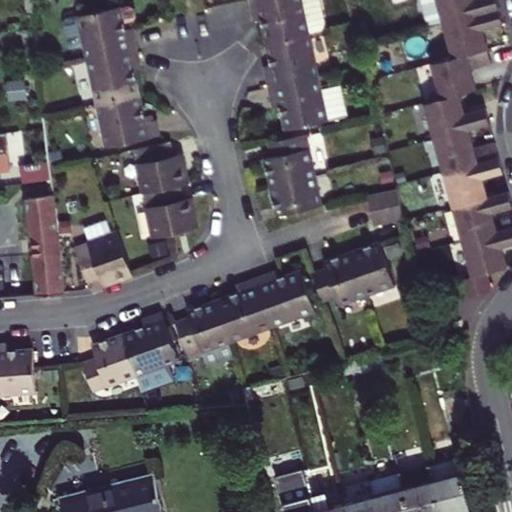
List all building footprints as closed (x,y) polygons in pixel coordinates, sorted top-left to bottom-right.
[(25,0),(28,16),(34,16),(32,0),(25,0)] [(115,0),(105,2),(106,9),(121,6),(119,0),(115,0)] [(249,0),(253,13),(260,12),(261,20),(266,42),(310,33),(322,30),(326,23),(320,0),(249,0)] [(421,0),(429,28),(444,23),(500,8),(497,0),(421,0)] [(106,9),(78,16),(87,60),(138,49),(135,34),(128,36),(126,29),(125,23),(133,21),(136,16),(135,9),(130,6),(122,8),(121,6),(106,9)] [(504,23),(500,8),(444,23),(453,58),(488,48),(483,29),(504,23)] [(254,21),(261,20),(260,12),(253,13),(254,21)] [(362,32),(354,25),(348,32),(355,40),(362,32)] [(266,42),(271,65),(273,71),(266,73),(269,88),(319,77),(310,33),(266,42)] [(492,63),(488,48),(453,58),(418,68),(427,102),(459,93),(477,88),(471,69),(492,63)] [(87,60),(97,103),(141,94),(136,72),(134,66),(141,64),(138,49),(87,60)] [(272,103),(279,101),(280,108),(285,130),(346,117),(336,73),(319,77),(269,88),(272,103)] [(465,114),(459,93),(427,102),(425,103),(435,138),(469,128),(490,122),(486,107),(465,114)] [(141,94),(97,103),(107,148),(157,137),(154,122),(147,123),(146,117),(141,94)] [(383,111),(392,109),(390,99),(380,101),(383,111)] [(435,138),(444,172),(500,156),(496,142),(475,148),(469,128),(435,138)] [(0,171),(14,169),(9,133),(0,134),(0,171)] [(265,158),(271,187),(317,177),(307,134),(269,142),(272,156),(265,158)] [(386,152),(383,136),(372,139),(376,154),(386,152)] [(392,148),(401,145),(398,136),(389,139),(392,148)] [(145,193),(181,185),(189,183),(182,153),(175,155),(172,142),(135,150),(145,193)] [(504,171),(500,156),(444,172),(454,207),(488,197),(483,177),(504,171)] [(53,179),(51,164),(21,168),(23,183),(53,179)] [(317,177),(271,187),(277,216),(323,206),(317,177)] [(145,193),(154,237),(198,227),(191,197),(184,199),(181,185),(145,193)] [(371,211),(401,204),(398,189),(368,196),(371,211)] [(511,200),(509,191),(488,197),(454,207),(463,241),(498,231),(492,212),(511,206),(511,200)] [(37,294),(65,293),(54,194),(47,195),(33,197),(26,198),(37,294)] [(374,225),(404,219),(401,204),(371,211),(374,225)] [(61,221),(62,233),(73,231),(72,220),(61,221)] [(511,227),(498,231),(463,241),(473,276),(487,272),(507,266),(502,246),(511,243),(511,227)] [(134,274),(118,233),(75,248),(88,283),(102,278),(105,285),(134,274)] [(416,240),(418,249),(430,246),(428,237),(416,240)] [(149,245),(152,258),(169,254),(166,240),(149,245)] [(368,295),(396,285),(380,242),(352,252),(368,295)] [(403,253),(399,243),(387,248),(390,258),(403,253)] [(340,305),(368,295),(352,252),(324,261),(327,269),(313,274),(323,302),(337,297),(340,305)] [(257,278),(274,327),(316,311),(301,270),(279,278),(273,280),(271,273),(257,278)] [(277,271),(271,273),(273,280),(279,278),(277,271)] [(487,272),(473,276),(463,278),(468,296),(492,290),(487,272)] [(232,342),(274,327),(257,278),(242,283),(244,290),(238,292),(217,300),(232,342)] [(238,292),(244,290),(242,283),(236,285),(238,292)] [(230,342),(232,342),(217,300),(188,310),(191,317),(177,323),(182,337),(187,350),(201,346),(208,366),(235,355),(230,342)] [(144,326),(122,333),(137,375),(180,360),(173,341),(167,326),(162,312),(147,317),(150,323),(144,326)] [(150,323),(147,317),(141,319),(144,326),(150,323)] [(182,337),(177,323),(167,326),(173,341),(182,337)] [(84,362),(94,391),(137,375),(122,333),(93,345),(98,357),(84,362)] [(442,337),(445,346),(458,343),(456,334),(442,337)] [(0,394),(37,392),(33,347),(10,349),(4,350),(3,343),(0,343),(0,394)] [(343,363),(346,375),(362,371),(359,359),(343,363)] [(272,378),(285,374),(283,367),(270,369),(272,378)] [(305,383),(303,373),(288,378),(290,387),(305,383)] [(282,383),(250,391),(253,402),(285,395),(282,383)] [(236,403),(246,401),(243,392),(233,394),(236,403)] [(429,466),(433,481),(441,511),(457,511),(472,509),(463,473),(473,470),(469,456),(429,466)] [(441,511),(433,481),(429,466),(400,474),(404,488),(410,511),(441,511)] [(163,511),(154,474),(61,497),(64,511),(163,511)] [(372,484),(379,511),(410,511),(404,488),(400,474),(371,481),(372,484)] [(348,511),(379,511),(372,484),(343,492),(346,504),(348,511)] [(317,511),(348,511),(346,504),(330,508),(326,492),(313,496),(317,511)] [(285,511),(317,511),(313,496),(313,495),(283,503),(285,511)]
